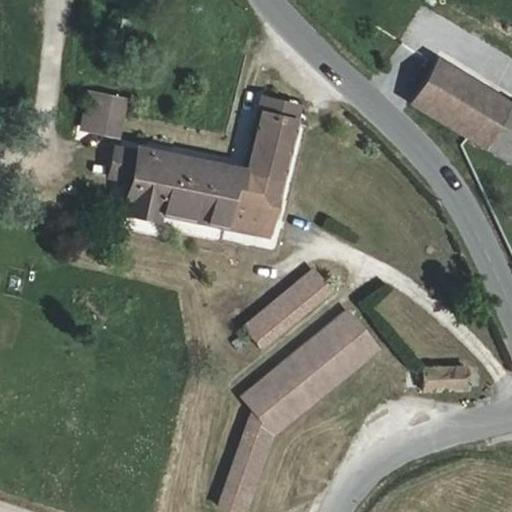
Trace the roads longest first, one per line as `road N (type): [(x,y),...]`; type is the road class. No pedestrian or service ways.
road 1 (tertiary): [(268,0),(450,184),(511,307)]
road 2 (unknown): [(511,405),(505,380),(467,326),(377,256),(329,239),(282,248)]
road 3 (residential): [(511,415),(390,447),(347,492),(340,511)]
road 4 (unknown): [(511,74),(463,49),(420,49),(372,103)]
